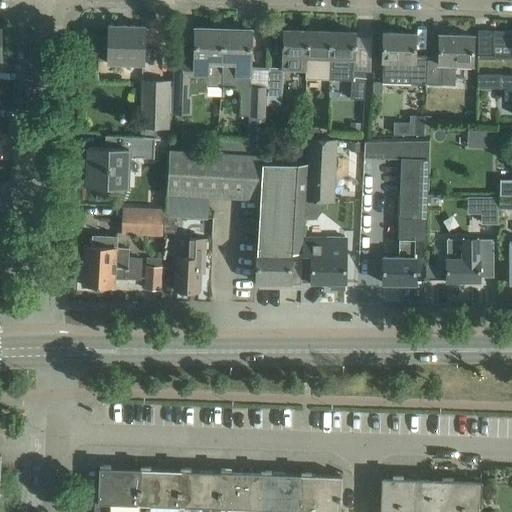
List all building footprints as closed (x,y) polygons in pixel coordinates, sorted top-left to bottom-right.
[(107,62),(143,63),(145,26),(109,25),(108,36),(103,36),(103,58),(108,58),(107,62)] [(221,87),(222,59),(224,28),(195,27),(194,47),(193,75),(206,76),(206,86),(221,87)] [(251,29),(224,28),(222,59),(221,87),(233,87),(239,94),(238,115),(247,116),(245,150),(261,151),(264,87),(249,87),(249,77),(250,49),(251,29)] [(305,69),(307,30),(283,29),(282,67),(269,67),(268,115),(281,115),(282,72),(294,72),(305,73),(305,69)] [(478,29),(478,50),(478,54),(494,54),(494,45),(494,30),(478,29)] [(511,29),(494,30),(494,45),(511,44),(511,29)] [(331,30),(307,30),(305,69),(305,73),(305,92),(318,93),(319,68),(330,69),(330,57),(331,30)] [(331,30),(330,57),(330,69),(329,79),(352,80),(350,97),(364,98),(366,70),(353,70),(355,31),(331,30)] [(426,84),(427,55),(414,55),(415,33),(383,32),(382,60),(383,60),(382,76),(410,77),(410,83),(426,84)] [(438,56),(427,55),(426,84),(455,85),(456,64),(472,64),(473,35),(439,34),(438,56)] [(174,62),(172,97),(172,112),(188,113),(189,85),(188,85),(189,63),(174,62)] [(501,90),(501,76),(477,76),(477,89),(501,90)] [(140,126),(168,127),(170,81),(142,80),(140,126)] [(424,124),(425,116),(425,111),(411,111),(410,133),(424,134),(424,124)] [(425,116),(424,124),(433,124),(433,116),(425,116)] [(352,134),(361,135),(362,125),(353,124),(352,134)] [(306,127),(306,136),(309,137),(319,137),(320,128),(306,127)] [(486,130),(486,146),(498,146),(498,130),(486,130)] [(105,134),(105,146),(88,146),(87,186),(104,186),(104,191),(123,192),(124,187),(127,187),(128,157),(154,158),(155,137),(105,134)] [(428,136),(389,137),(388,155),(400,155),(398,216),(398,255),(383,255),(383,282),(415,283),(415,255),(413,255),(414,239),(425,239),(428,136)] [(309,137),(307,163),(308,198),(336,200),(339,139),(319,137),(309,137)] [(362,145),(350,144),(350,152),(361,153),(362,145)] [(257,198),(257,162),(257,154),(169,149),(167,193),(257,198)] [(302,254),(307,254),(307,240),(308,198),(307,163),(257,162),(257,198),(260,199),(257,251),(256,281),(302,281),(302,254)] [(511,181),(500,181),(500,195),(511,194),(511,181)] [(511,208),(511,194),(500,195),(500,209),(511,208)] [(123,206),(122,219),(162,221),(162,215),(163,208),(123,206)] [(162,215),(162,221),(162,231),(175,232),(176,216),(162,215)] [(147,233),(162,234),(162,231),(162,221),(122,219),(122,232),(147,233)] [(83,265),(140,268),(141,257),(128,256),(129,247),(116,246),(117,236),(93,235),(92,245),(84,245),(83,265)] [(329,240),(307,240),(307,254),(311,254),(311,281),(330,281),(330,288),(344,288),(344,282),(345,282),(345,253),(344,253),(344,235),(329,235),(329,240)] [(176,256),(176,269),(175,289),(198,290),(199,271),(204,272),(205,239),(190,238),(188,257),(176,256)] [(479,280),(479,258),(478,238),(461,238),(462,257),(446,257),(446,280),(479,280)] [(145,268),(160,269),(160,259),(145,259),(145,268)] [(140,268),(83,265),(82,285),(114,286),(115,276),(140,278),(140,268)] [(160,269),(145,268),(144,288),(159,289),(160,269)] [(136,511),(138,468),(99,466),(98,501),(95,501),(94,511),(136,511)] [(177,511),(179,469),(138,468),(136,511),(177,511)] [(217,511),(220,471),(179,469),(177,511),(217,511)] [(258,511),(260,472),(220,471),(217,511),(258,511)] [(298,511),(300,473),(260,472),(258,511),(298,511)] [(298,511),(343,511),(343,510),(340,510),(341,495),(342,495),(342,477),(342,475),(300,473),(298,511)] [(430,511),(431,478),(382,476),(380,511),(430,511)] [(463,479),(431,478),(430,511),(480,511),(482,480),(481,480),(481,476),(464,476),(463,479)]
